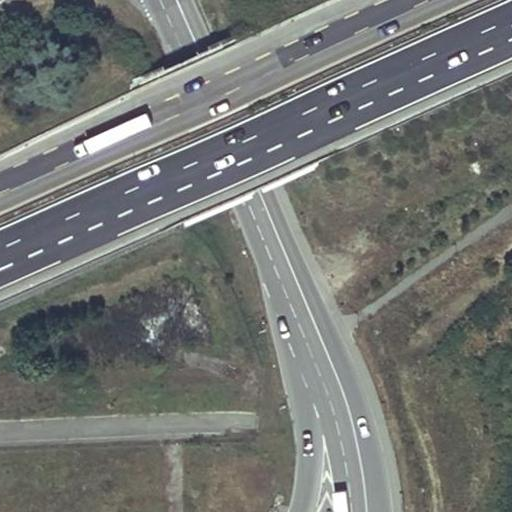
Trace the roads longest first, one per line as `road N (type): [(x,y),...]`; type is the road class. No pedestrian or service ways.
road 1 (motorway): [(0,246),(511,19)]
road 2 (secondary): [(382,511),(347,372),(189,0)]
road 3 (trunk): [(432,0),(0,191)]
road 4 (secondary): [(261,234),(342,447),(351,511)]
road 5 (motorway): [(261,234),(309,427),(301,511)]
road 6 (secondary): [(158,0),(261,234)]
